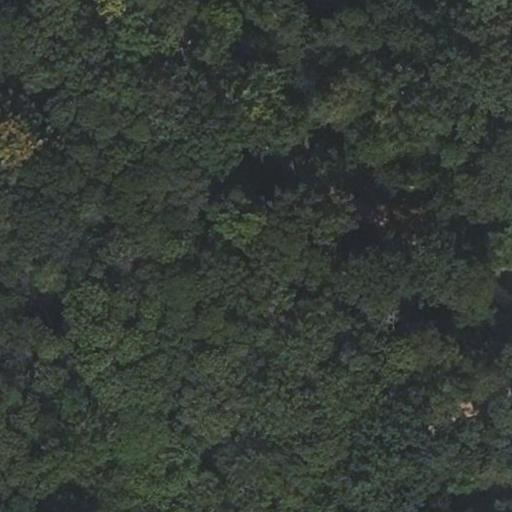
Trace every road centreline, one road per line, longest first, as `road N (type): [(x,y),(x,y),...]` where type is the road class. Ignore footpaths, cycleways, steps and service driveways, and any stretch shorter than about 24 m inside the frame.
road 1 (track): [(158,15),(316,165),(448,267),(511,303)]
road 2 (track): [(511,394),(423,445),(389,511)]
road 3 (track): [(354,0),(439,15),(482,0)]
